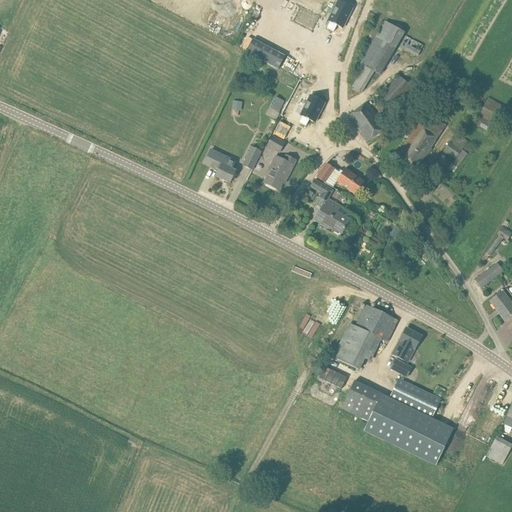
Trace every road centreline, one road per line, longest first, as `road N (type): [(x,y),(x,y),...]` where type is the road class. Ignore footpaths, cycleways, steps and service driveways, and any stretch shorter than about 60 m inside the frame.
road 1 (residential): [(511,369),(464,287),(366,154),(330,153),(268,234)]
road 2 (tertiary): [(268,234),(0,106)]
road 3 (tertiary): [(511,371),(268,234)]
road 4 (track): [(353,148),(340,97),(370,0)]
